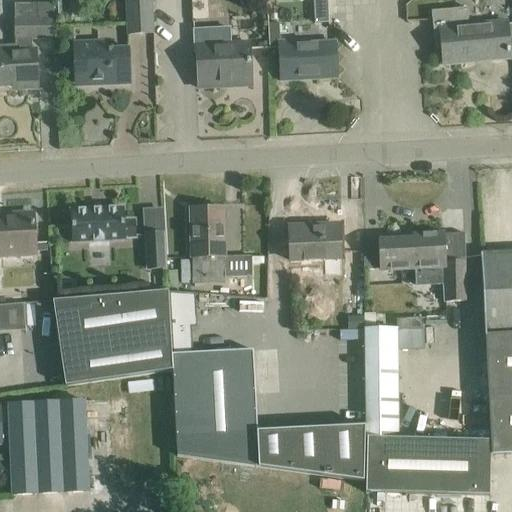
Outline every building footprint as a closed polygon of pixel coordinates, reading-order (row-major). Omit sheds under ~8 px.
[(153,34),(151,0),(125,0),(127,35),(153,34)] [(329,23),(327,0),(313,0),(315,24),(329,23)] [(15,53),(0,53),(0,85),(37,84),(35,52),(32,52),(31,40),(51,39),(50,16),(36,16),(36,7),(15,7),(15,53)] [(467,8),(431,12),(433,30),(435,50),(442,50),(443,61),(487,57),(487,61),(511,59),(509,41),(511,40),(511,26),(508,27),(507,23),(487,25),(469,26),(467,8)] [(230,29),(195,31),(196,46),(198,70),(199,90),(221,88),(220,84),(251,82),(250,62),(249,44),(231,44),(230,29)] [(73,44),(75,82),(104,81),(104,86),(130,85),(128,49),(103,50),(103,42),(73,44)] [(293,42),(279,43),(280,82),(337,79),(335,43),(293,45),(293,42)] [(123,209),(71,212),(73,244),(124,242),(124,240),(135,240),(134,221),(124,222),(123,209)] [(224,257),(223,209),(191,210),(192,285),(226,284),(226,278),(252,277),(251,265),(251,257),(224,257)] [(33,214),(0,216),(0,259),(36,256),(33,214)] [(339,224),(289,227),(290,247),(290,263),(324,261),(324,275),(341,274),(340,260),(340,244),(339,224)] [(146,234),(148,272),(164,271),(161,233),(146,234)] [(380,237),(380,271),(414,271),(414,288),(442,288),(442,304),(466,303),(465,256),(464,233),(463,233),(463,234),(443,235),(442,234),(412,235),(413,239),(381,241),(381,237),(380,237)] [(511,252),(480,254),(492,456),(511,454),(511,252)] [(375,258),(364,258),(364,270),(375,270),(375,258)] [(168,291),(52,302),(65,387),(172,370),(168,291)] [(195,327),(194,295),(169,293),(172,352),(172,356),(177,457),(258,467),(257,429),(252,351),(191,351),(190,327),(195,327)] [(265,319),(265,301),(239,301),(239,318),(265,319)] [(364,313),(353,313),(353,328),(364,327),(364,313)] [(422,318),(397,319),(398,328),(398,333),(423,332),(422,318)] [(366,483),(366,491),(444,494),(486,496),(489,496),(490,441),(399,440),(399,399),(398,333),(398,328),(366,328),(367,427),(367,448),(366,483)] [(89,493),(85,402),(8,405),(8,407),(9,422),(10,445),(12,496),(89,493)] [(0,406),(0,405),(0,445),(1,446),(0,423),(9,422),(8,407),(0,407),(0,406)] [(297,428),(257,429),(258,467),(258,469),(259,469),(366,483),(367,448),(367,427),(297,428)]
